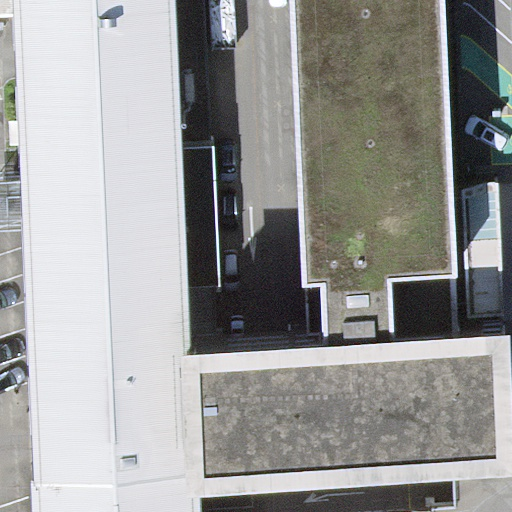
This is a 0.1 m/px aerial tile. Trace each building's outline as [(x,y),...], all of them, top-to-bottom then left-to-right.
[(185,350),(172,0),(19,0),(40,491),(192,485),(185,350)] [(443,0),(291,0),(304,283),(323,282),(326,344),(392,340),(390,279),(456,276),(443,0)] [(502,186),(462,186),(464,277),(504,276),(502,186)] [(185,350),(192,485),(511,468),(505,334),(392,340),(326,344),(185,350)] [(192,511),(192,485),(40,491),(40,511),(192,511)]
